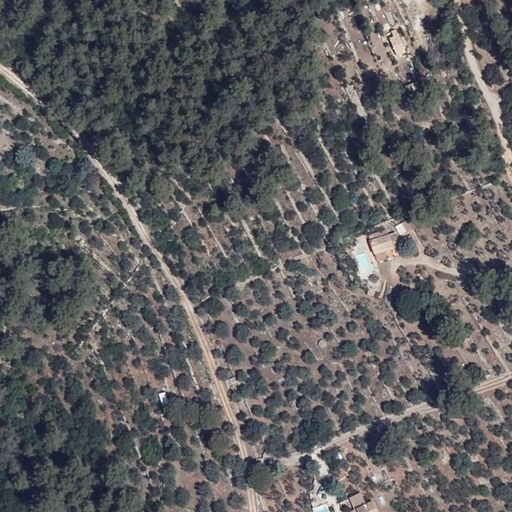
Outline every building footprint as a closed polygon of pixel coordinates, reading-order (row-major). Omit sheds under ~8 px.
[(421,95),(418,88),(404,93),(409,101),(421,95)] [(421,95),(409,101),(411,109),(425,104),(421,95)] [(378,260),(397,255),(389,227),(370,232),(378,260)] [(367,250),(371,261),(377,259),(368,232),(352,238),(357,253),(367,250)] [(359,253),(362,269),(371,267),(367,251),(359,253)]
